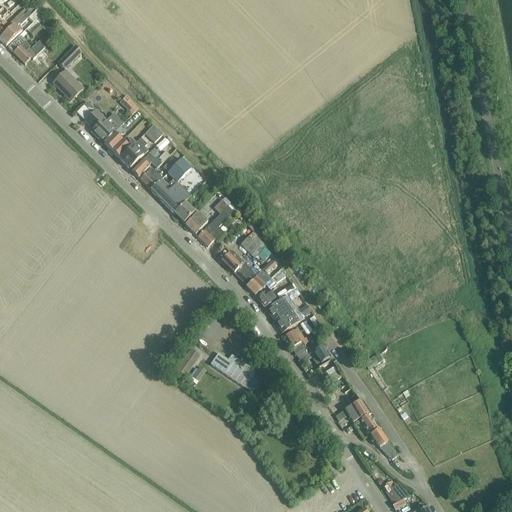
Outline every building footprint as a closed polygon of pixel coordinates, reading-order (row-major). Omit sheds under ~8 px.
[(27,20),(32,25),(33,25),(42,17),(44,15),(39,9),(36,6),(28,14),(23,19),(26,22),(27,20)] [(4,24),(0,27),(0,41),(16,25),(23,19),(28,14),(24,10),(7,27),(4,24)] [(32,25),(26,31),(29,34),(33,39),(42,30),(38,25),(44,20),(42,17),(33,25),(32,25)] [(22,32),(16,25),(0,41),(6,48),(18,36),(22,32)] [(20,37),(8,49),(13,55),(24,66),(32,60),(33,61),(44,51),(48,47),(43,42),(41,40),(30,51),(29,49),(31,48),(22,40),(27,35),(24,32),(20,37)] [(58,65),(64,71),(81,55),(75,49),(58,65)] [(44,51),(33,61),(26,68),(38,80),(49,70),(46,67),(53,61),(48,56),(44,51)] [(53,85),(70,103),(83,90),(66,72),(53,85)] [(135,115),(142,108),(129,95),(122,102),(135,115)] [(104,145),(114,135),(120,129),(128,121),(125,119),(121,122),(115,116),(107,124),(96,113),(86,123),(94,131),(91,133),(104,145)] [(153,127),(145,135),(154,145),(162,137),(153,127)] [(114,135),(104,145),(112,153),(123,143),(119,138),(123,135),(125,134),(120,129),(114,135)] [(133,148),(120,161),(130,171),(143,158),(149,153),(145,149),(147,147),(141,140),(135,146),(133,148)] [(112,153),(120,161),(133,148),(135,146),(131,142),(127,147),(123,143),(112,153)] [(151,165),(157,171),(161,168),(158,164),(161,161),(158,159),(154,162),(149,156),(137,168),(131,173),(138,180),(149,169),(148,168),(151,165)] [(151,192),(174,215),(184,205),(191,198),(177,184),(191,171),(181,161),(167,175),(173,181),(168,187),(162,181),(161,182),(151,192)] [(150,192),(151,192),(161,182),(150,171),(140,181),(150,192)] [(215,196),(205,207),(209,211),(220,200),(215,196)] [(214,211),(220,216),(228,208),(222,203),(214,211)] [(184,205),(174,215),(184,225),(194,214),(184,205)] [(228,208),(220,216),(217,220),(197,239),(206,248),(205,249),(207,250),(215,242),(217,244),(225,236),(218,229),(222,225),(232,215),(228,211),(231,208),(230,207),(228,208)] [(185,227),(195,237),(207,225),(197,215),(185,227)] [(252,235),(240,247),(254,260),(265,248),(252,235)] [(221,263),(233,275),(244,265),(232,252),(221,263)] [(256,278),(246,288),(255,297),(271,281),(265,275),(277,264),(274,261),(256,278)] [(233,275),(246,288),(256,278),(244,265),(233,275)] [(273,282),(276,285),(284,278),(281,275),(273,282)] [(281,302),(287,298),(295,292),(292,288),(278,298),(281,302)] [(257,299),(265,310),(275,301),(268,292),(257,299)] [(287,298),(289,302),(297,296),(295,293),(287,298)] [(281,302),(267,311),(275,323),(283,335),(304,321),(303,320),(311,313),(306,307),(299,312),(296,307),(294,308),(291,303),(287,299),(281,302)] [(300,326),(307,336),(312,332),(306,322),(300,326)] [(296,330),(285,338),(292,350),(292,351),(293,351),(303,345),(305,346),(308,344),(305,339),(303,340),(296,330)] [(315,343),(306,349),(310,355),(321,347),(316,340),(314,341),(315,343)] [(303,345),(293,351),(300,362),(301,361),(309,356),(310,355),(306,349),(305,346),(303,345)] [(310,355),(309,356),(311,359),(315,356),(317,359),(313,361),(317,367),(329,359),(321,347),(310,355)] [(201,357),(191,350),(176,372),(186,378),(201,357)] [(218,355),(210,366),(252,395),(260,384),(243,372),(246,367),(231,357),(228,362),(218,355)] [(200,364),(192,377),(201,382),(208,370),(200,364)] [(328,370),(332,378),(341,373),(337,365),(328,370)] [(359,402),(344,412),(353,424),(358,420),(367,414),(359,402)] [(361,424),(370,436),(378,430),(368,416),(360,421),(361,424)] [(378,430),(370,436),(380,451),(393,461),(397,458),(378,430)] [(403,501),(409,497),(402,489),(397,493),(392,484),(384,489),(396,506),(393,508),(396,511),(406,505),(403,501)]
